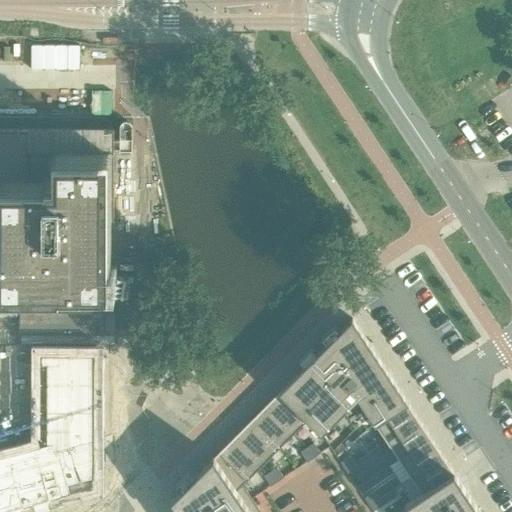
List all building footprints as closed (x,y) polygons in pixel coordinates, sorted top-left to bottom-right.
[(0,309),(19,310),(102,310),(113,310),(113,127),(0,126),(0,309)] [(352,318),(280,390),(308,418),(307,419),(321,433),(357,397),(374,423),(407,401),(352,318)] [(103,362),(38,362),(38,444),(0,454),(0,511),(30,511),(103,493),(103,362)] [(280,390),(265,405),(293,433),(307,419),(308,418),(280,390)] [(407,401),(374,423),(386,441),(419,419),(407,401)] [(265,405),(250,421),(278,449),(293,433),(265,405)] [(419,419),(386,441),(398,459),(431,437),(419,419)] [(250,421),(234,436),(262,464),(278,449),(250,421)] [(234,436),(219,451),(247,479),(262,464),(234,436)] [(431,437),(398,459),(410,477),(443,455),(431,437)] [(313,443),(307,447),(313,457),(320,453),(313,443)] [(307,447),(300,452),(307,462),(313,457),(307,447)] [(219,451),(171,499),(179,511),(260,511),(251,498),(242,484),(247,479),(219,451)] [(443,455),(410,477),(421,493),(422,495),(455,473),(443,455)] [(350,456),(340,462),(344,469),(354,462),(350,456)] [(354,462),(344,469),(349,475),(359,469),(354,462)] [(277,467),(270,472),(277,482),(283,477),(277,467)] [(270,472),(263,476),(270,486),(277,482),(270,472)] [(480,511),(464,486),(459,479),(457,476),(455,473),(422,495),(421,493),(404,505),(406,507),(406,508),(408,511),(480,511)] [(374,491),(364,498),(368,505),(378,498),(374,491)] [(378,498),(368,505),(373,511),(382,505),(378,498)]
